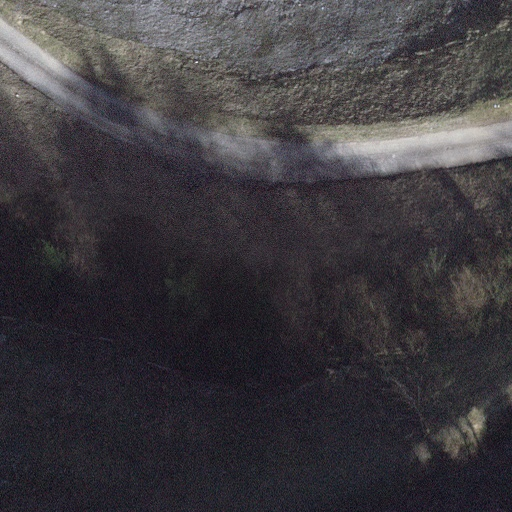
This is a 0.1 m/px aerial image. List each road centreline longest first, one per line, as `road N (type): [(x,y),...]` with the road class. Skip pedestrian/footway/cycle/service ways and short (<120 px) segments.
road 1 (track): [(0,9),(65,87),(251,159),(511,124)]
road 2 (track): [(511,436),(351,511)]
